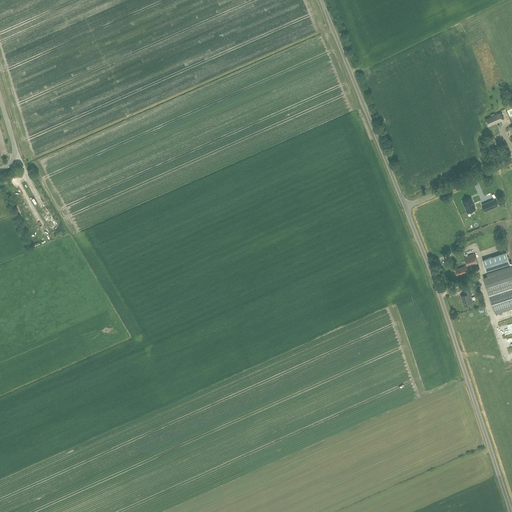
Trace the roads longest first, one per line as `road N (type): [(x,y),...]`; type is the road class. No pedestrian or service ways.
road 1 (unclassified): [(510,511),(405,207)]
road 2 (unclassified): [(405,207),(321,0)]
